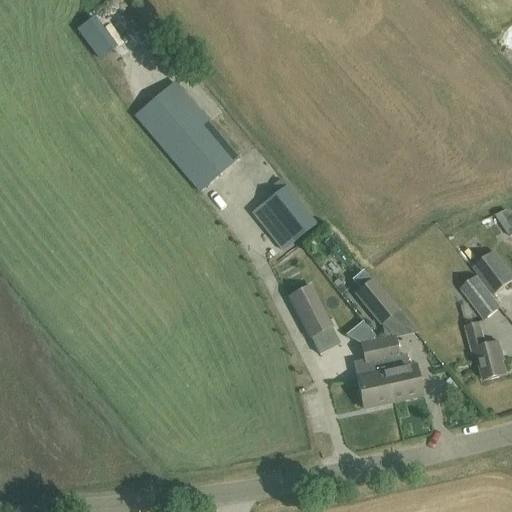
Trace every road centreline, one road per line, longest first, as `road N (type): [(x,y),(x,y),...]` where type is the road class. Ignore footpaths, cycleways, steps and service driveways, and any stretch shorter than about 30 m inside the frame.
road 1 (unclassified): [(229,490),(511,431)]
road 2 (unclassified): [(25,511),(229,490)]
